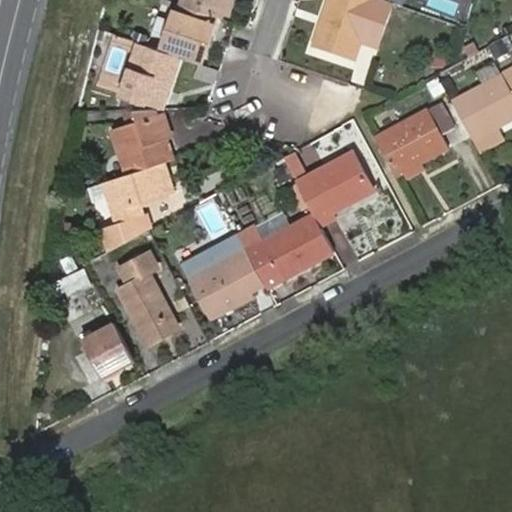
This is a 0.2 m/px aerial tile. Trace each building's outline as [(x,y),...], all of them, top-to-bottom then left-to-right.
[(220,16),(223,18),(225,13),(229,0),(183,0),(182,3),(220,16)] [(229,0),(225,13),(231,16),(236,0),(229,0)] [(378,0),(330,0),(314,49),(356,63),(378,0)] [(163,50),(182,57),(203,64),(220,16),(182,3),(179,3),(173,21),(167,38),(163,50)] [(159,35),(167,38),(173,21),(164,18),(159,35)] [(122,20),(119,31),(141,39),(145,27),(122,20)] [(121,95),(164,110),(182,57),(163,50),(139,42),(121,95)] [(454,104),(475,143),(511,123),(511,91),(505,78),(454,104)] [(377,139),(398,179),(405,175),(424,165),(452,151),(444,136),(458,129),(445,105),(377,139)] [(167,162),(176,159),(170,139),(174,137),(166,114),(161,116),(159,111),(136,111),(139,123),(115,130),(128,176),(167,162)] [(297,152),(286,158),(296,176),(308,170),(297,152)] [(356,152),(299,182),(316,214),(323,227),(339,219),(335,213),(377,190),(356,152)] [(109,253),(151,231),(152,229),(148,215),(144,216),(141,204),(176,193),(167,162),(128,176),(105,183),(117,225),(103,229),(109,253)] [(424,165),(405,175),(409,181),(427,172),(424,165)] [(323,227),(316,214),(265,241),(256,225),(239,234),(240,235),(248,250),(267,285),(269,289),(336,252),(323,227)] [(248,250),(240,235),(227,242),(234,258),(192,280),(213,319),(255,297),(253,293),(267,285),(248,250)] [(227,242),(184,265),(192,280),(234,258),(227,242)] [(120,289),(150,344),(181,328),(152,274),(160,269),(152,252),(122,268),(129,283),(120,289)] [(62,297),(95,286),(89,268),(55,279),(62,297)] [(104,378),(136,361),(117,323),(85,341),(104,378)]
